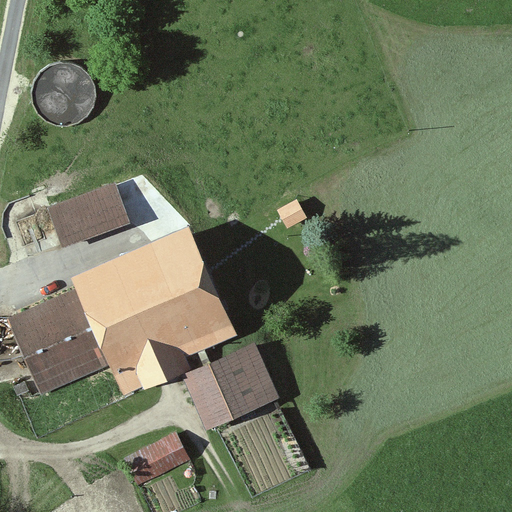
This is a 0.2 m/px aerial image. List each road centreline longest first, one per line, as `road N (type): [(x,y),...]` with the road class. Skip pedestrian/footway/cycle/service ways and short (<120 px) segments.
road 1 (track): [(179,413),(105,447),(0,454)]
road 2 (track): [(117,243),(0,285)]
